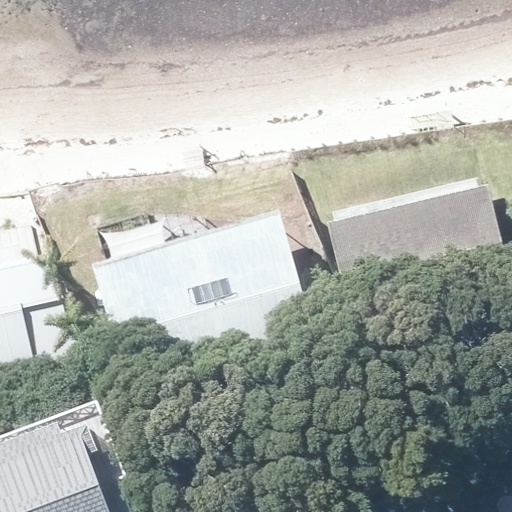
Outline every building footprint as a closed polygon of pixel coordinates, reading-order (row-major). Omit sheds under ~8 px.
[(511,216),(504,186),(354,223),(380,324),(511,289),(511,216)] [(275,223),(120,269),(152,381),(334,328),(302,215),(275,223)] [(0,308),(0,360),(43,352),(37,327),(34,310),(32,301),(0,308)] [(0,511),(128,511),(112,427),(94,434),(90,424),(0,457),(0,511)] [(161,504),(163,511),(251,511),(237,474),(161,504)]
